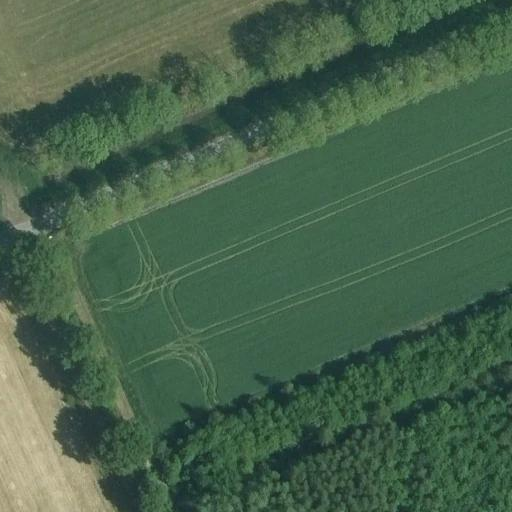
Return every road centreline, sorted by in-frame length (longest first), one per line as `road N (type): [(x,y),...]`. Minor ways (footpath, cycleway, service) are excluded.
road 1 (unclassified): [(511,27),(0,243)]
road 2 (track): [(135,511),(10,238)]
